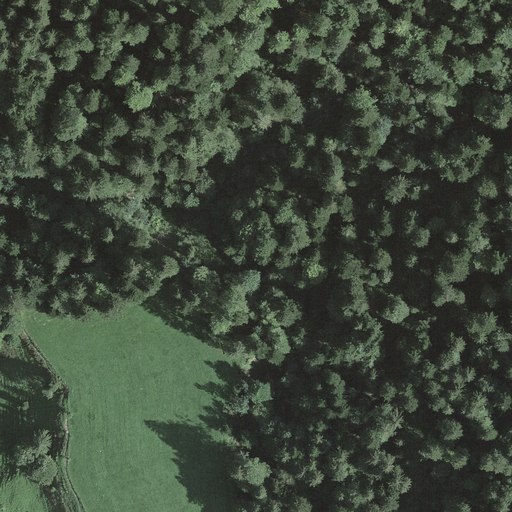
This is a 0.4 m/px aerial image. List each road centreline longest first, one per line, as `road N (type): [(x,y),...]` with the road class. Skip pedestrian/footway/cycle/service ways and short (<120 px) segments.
road 1 (track): [(85,0),(113,52),(201,111)]
road 2 (track): [(201,111),(217,142),(205,169),(178,173),(125,159)]
road 3 (track): [(125,159),(79,157),(0,211)]
